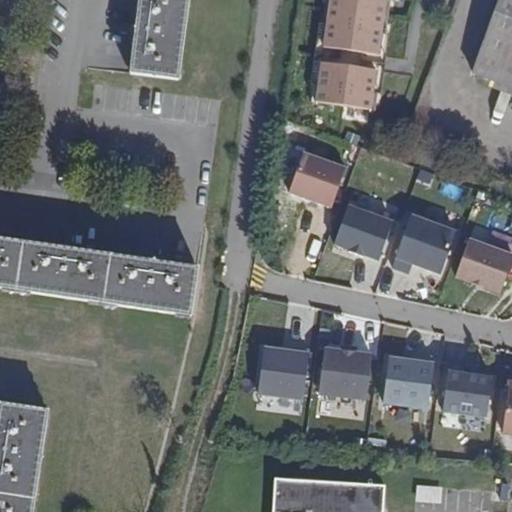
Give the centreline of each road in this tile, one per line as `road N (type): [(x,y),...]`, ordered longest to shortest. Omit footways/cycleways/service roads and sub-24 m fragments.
road 1 (residential): [(269,0),(236,274),(511,335)]
road 2 (residential): [(0,190),(51,196),(75,0)]
road 3 (unknown): [(51,196),(180,228)]
